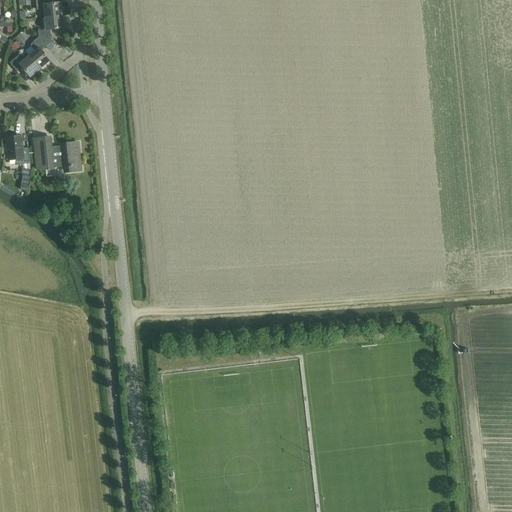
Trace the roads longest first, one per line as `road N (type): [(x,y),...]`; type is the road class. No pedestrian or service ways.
road 1 (tertiary): [(146,511),(102,94)]
road 2 (track): [(511,291),(126,314)]
road 3 (residential): [(29,100),(81,54),(74,0)]
